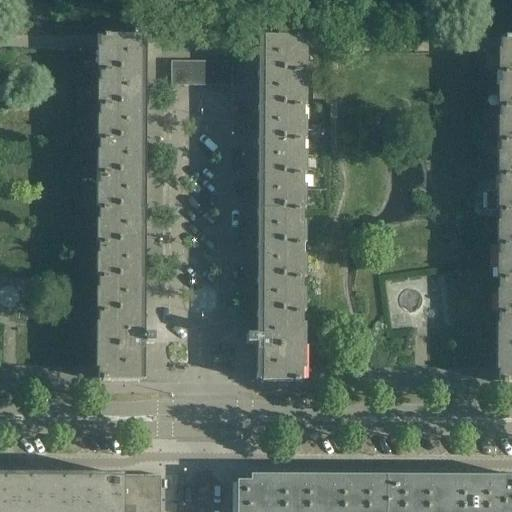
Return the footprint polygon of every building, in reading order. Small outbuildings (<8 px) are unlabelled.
[(138,333),(140,52),(140,46),(140,38),(99,37),(99,46),(97,366),(97,382),(138,383),(138,354),(140,354),(140,348),(138,348),(138,347),(144,347),(144,345),(153,345),(153,335),(144,335),(144,333),(138,333)] [(302,383),(302,210),(303,45),(303,38),(263,38),(262,38),(262,45),(261,334),(256,334),(256,336),(246,336),(246,345),(255,345),(255,347),(261,347),(261,349),(260,349),(260,355),(261,355),(261,383),(302,383)] [(511,39),(499,39),(499,47),(498,384),(511,384),(511,39)] [(183,87),(183,63),(171,63),(171,86),(183,87)] [(195,87),(195,63),(183,63),(183,87),(195,87)] [(207,87),(207,63),(195,63),(195,87),(207,87)] [(219,87),(219,63),(207,63),(207,87),(219,87)] [(232,87),(232,63),(219,63),(219,87),(232,87)] [(160,511),(160,477),(103,476),(103,482),(102,511),(160,511)] [(511,511),(511,478),(503,478),(503,484),(502,511),(511,511)] [(102,511),(103,482),(0,481),(0,511),(102,511)] [(502,511),(503,484),(236,483),(235,511),(502,511)]
